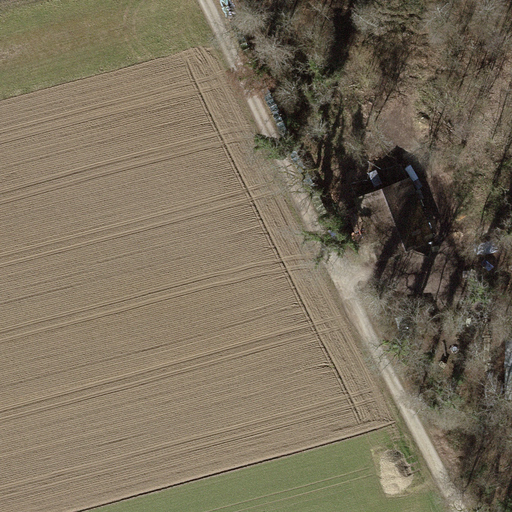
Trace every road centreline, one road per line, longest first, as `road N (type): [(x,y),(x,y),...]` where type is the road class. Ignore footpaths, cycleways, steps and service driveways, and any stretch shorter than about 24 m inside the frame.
road 1 (track): [(207,0),(460,511)]
road 2 (track): [(337,268),(465,305),(511,306)]
